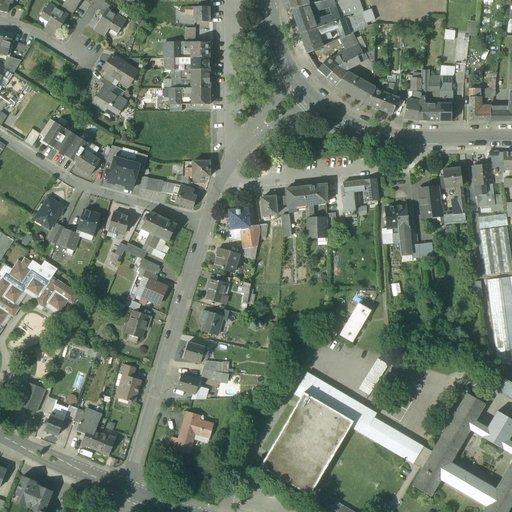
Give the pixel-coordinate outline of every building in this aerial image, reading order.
[(0,0),(0,12),(7,14),(9,4),(12,5),(13,0),(0,0)] [(81,0),(65,0),(65,1),(76,8),(81,0)] [(288,0),(291,9),(308,5),(306,0),(288,0)] [(330,0),(326,1),(329,8),(331,15),(334,22),(335,22),(362,13),(357,0),(330,0)] [(76,8),(65,1),(62,6),(73,13),(76,8)] [(326,1),(308,5),(311,12),(329,8),(326,1)] [(308,5),(291,9),(300,34),(316,29),(314,24),(314,22),(311,12),(308,5)] [(66,17),(48,6),(42,15),(50,19),(46,26),(57,33),(66,17)] [(208,7),(193,8),(193,13),(193,22),(208,22),(208,7)] [(124,22),(105,10),(96,24),(107,31),(110,25),(112,26),(119,30),(124,22)] [(362,13),(335,22),(338,29),(339,32),(333,34),(336,41),(367,27),(362,13)] [(331,15),(314,22),(314,24),(316,29),(334,22),(331,15)] [(334,22),(316,29),(318,34),(318,35),(338,29),(335,22),(334,22)] [(107,31),(96,24),(93,30),(103,36),(107,31)] [(57,33),(46,26),(43,30),(54,37),(57,33)] [(185,38),(196,38),(196,28),(185,28),(185,38)] [(318,34),(316,29),(300,34),(307,54),(323,47),(318,35),(318,34)] [(456,31),(445,30),(444,39),(455,40),(456,31)] [(12,41),(0,36),(0,55),(6,58),(12,41)] [(354,45),(351,38),(343,41),(348,52),(356,48),(354,45)] [(16,43),(13,55),(22,57),(26,46),(16,43)] [(177,58),(177,43),(169,44),(169,51),(169,58),(177,58)] [(208,43),(191,43),(191,50),(191,58),(208,58),(208,43)] [(348,52),(338,57),(331,61),(337,67),(357,57),(363,54),(359,47),(356,48),(348,52)] [(363,54),(357,57),(360,63),(368,60),(365,53),(363,54)] [(21,62),(7,57),(3,69),(12,75),(21,62)] [(135,72),(111,57),(103,70),(107,73),(106,74),(117,81),(126,86),(135,72)] [(357,57),(337,67),(344,73),(348,69),(360,63),(357,57)] [(169,58),(164,59),(164,70),(174,70),(177,70),(177,58),(169,58)] [(208,58),(191,58),(191,70),(209,70),(208,58)] [(328,58),(317,71),(326,79),(337,67),(331,61),(328,58)] [(414,66),(403,66),(403,75),(413,75),(414,66)] [(3,69),(0,67),(0,75),(2,76),(1,77),(8,82),(12,75),(3,69)] [(337,67),(326,79),(335,87),(346,75),(344,73),(337,67)] [(191,70),(191,89),(209,88),(209,70),(191,70)] [(375,87),(348,73),(346,75),(335,87),(341,90),(369,105),(375,90),(375,87)] [(106,74),(103,79),(114,86),(117,81),(106,74)] [(428,77),(421,76),(421,78),(420,91),(432,91),(439,91),(439,83),(439,81),(440,77),(428,77)] [(421,78),(412,78),(411,100),(419,102),(420,97),(420,91),(421,78)] [(114,86),(103,79),(98,86),(110,94),(110,93),(114,86)] [(181,79),(170,79),(170,89),(179,89),(180,89),(181,89),(181,79)] [(451,81),(439,81),(439,83),(439,91),(451,91),(451,81)] [(509,107),(491,107),(490,112),(490,121),(511,121),(511,83),(511,84),(509,107)] [(110,94),(98,86),(97,87),(101,89),(95,98),(96,99),(93,103),(92,103),(91,104),(104,112),(107,106),(119,113),(125,103),(110,93),(110,94)] [(209,88),(191,89),(191,94),(191,105),(209,105),(209,88)] [(153,98),(163,97),(162,89),(153,89),(153,98)] [(179,94),(179,89),(170,89),(169,89),(169,105),(179,105),(179,94)] [(479,89),(469,89),(469,97),(479,97),(479,89)] [(382,93),(375,90),(369,105),(380,110),(387,95),(382,93)] [(391,96),(387,95),(380,110),(392,115),(398,99),(391,96)] [(447,95),(439,96),(439,104),(451,104),(451,98),(447,98),(447,95)] [(479,97),(469,97),(470,122),(490,121),(490,112),(491,107),(479,107),(479,97)] [(411,100),(406,100),(403,119),(417,122),(419,104),(419,102),(411,100)] [(424,104),(419,104),(417,122),(439,122),(439,104),(432,104),(424,104)] [(451,104),(439,104),(439,122),(451,122),(451,104)] [(54,122),(50,119),(41,133),(46,136),(54,122)] [(46,136),(42,142),(53,149),(65,129),(54,122),(46,136)] [(65,129),(53,149),(64,156),(77,136),(65,129)] [(77,136),(64,156),(75,163),(83,151),(88,143),(77,136)] [(96,149),(88,143),(83,151),(91,156),(96,149)] [(122,149),(111,146),(110,150),(108,160),(107,163),(113,164),(115,155),(120,157),(122,149)] [(110,150),(104,148),(102,158),(108,160),(110,150)] [(91,156),(83,151),(75,163),(74,164),(91,175),(96,167),(93,165),(96,160),(91,156)] [(511,152),(503,153),(503,170),(509,170),(509,180),(511,179),(511,152)] [(497,153),(488,153),(489,165),(490,165),(491,175),(499,174),(498,153),(497,153)] [(148,156),(137,154),(135,161),(140,162),(137,171),(143,173),(148,156)] [(120,157),(115,155),(113,164),(108,182),(120,186),(127,158),(120,157)] [(135,161),(127,158),(120,186),(132,189),(137,171),(140,162),(135,161)] [(210,162),(192,162),(193,177),(210,177),(210,162)] [(489,165),(472,167),(474,186),(491,184),(492,184),(491,175),(490,165),(489,165)] [(460,169),(443,171),(443,177),(445,188),(456,187),(462,186),(460,169)] [(163,181),(142,177),(139,189),(161,193),(163,183),(163,181)] [(375,179),(363,180),(364,190),(366,203),(378,201),(375,179)] [(511,179),(509,180),(503,180),(503,187),(511,187),(511,179)] [(363,180),(342,183),(345,208),(351,207),(350,192),(364,190),(363,180)] [(180,186),(163,183),(161,193),(172,195),(175,187),(179,189),(180,186)] [(491,184),(474,186),(475,197),(477,197),(477,195),(485,194),(485,188),(492,188),(491,184)] [(326,185),(304,188),(306,209),(306,222),(313,221),(313,217),(312,204),(326,203),(326,185)] [(194,190),(180,186),(179,189),(175,187),(172,195),(170,201),(175,202),(175,203),(193,208),(196,197),(192,196),(194,190)] [(458,200),(450,201),(452,214),(453,223),(465,222),(464,213),(466,213),(462,186),(456,187),(458,200)] [(304,188),(293,189),(293,188),(285,189),(286,197),(286,198),(287,198),(287,204),(288,207),(295,207),(295,210),(296,210),(306,209),(304,188)] [(437,188),(418,191),(421,217),(443,215),(442,206),(439,206),(437,188)] [(485,194),(477,195),(477,197),(478,206),(487,205),(486,197),(486,194),(485,194)] [(500,195),(492,196),(493,206),(502,205),(500,195)] [(63,207),(48,198),(49,198),(48,197),(47,198),(36,216),(44,221),(41,225),(50,230),(63,208),(64,208),(63,207)] [(275,197),(261,198),(263,218),(268,218),(268,216),(277,215),(275,197)] [(407,206),(396,207),(398,234),(404,233),(403,227),(408,226),(407,206)] [(241,208),(239,207),(236,207),(234,209),(234,211),(229,211),(231,229),(240,228),(249,227),(249,226),(247,209),(241,210),(241,208)] [(396,207),(385,208),(386,228),(392,228),(392,234),(398,234),(396,207)] [(99,215),(84,210),(77,229),(78,230),(78,229),(81,230),(93,234),(93,235),(100,215),(99,215)] [(163,219),(149,213),(146,218),(144,217),(142,220),(145,222),(141,229),(150,233),(154,235),(155,235),(163,219)] [(452,214),(443,215),(444,224),(453,223),(452,214)] [(506,214),(478,218),(479,230),(507,226),(506,214)] [(119,217),(112,215),(108,231),(115,234),(116,230),(125,233),(129,217),(120,215),(119,217)] [(288,215),(281,216),(283,237),(291,236),(288,215)] [(313,221),(306,222),(306,230),(306,233),(306,238),(327,237),(327,229),(327,216),(322,217),(313,217),(313,221)] [(163,219),(155,235),(154,235),(149,246),(154,249),(160,238),(168,242),(171,237),(173,238),(176,233),(173,231),(176,226),(163,219)] [(249,227),(240,228),(241,241),(258,239),(259,236),(260,232),(259,229),(259,225),(249,226),(249,227)] [(64,229),(57,226),(49,242),(56,245),(64,229)] [(511,264),(507,227),(480,231),(486,276),(511,272),(511,264)] [(240,228),(231,229),(232,239),(241,241),(240,228)] [(76,233),(64,229),(56,245),(74,251),(79,234),(76,233)] [(150,233),(144,244),(149,246),(154,235),(150,233)] [(410,239),(405,239),(404,233),(398,234),(400,256),(410,255),(412,255),(411,246),(410,239)] [(2,234),(0,235),(0,260),(13,241),(2,234)] [(258,239),(241,241),(242,249),(257,248),(258,239)] [(431,243),(418,244),(418,245),(419,258),(433,256),(431,243)] [(418,245),(411,246),(412,255),(410,255),(411,259),(419,258),(418,245)] [(257,248),(242,249),(243,256),(255,259),(257,248)] [(238,255),(218,249),(216,255),(218,255),(214,267),(233,273),(238,255)] [(17,260),(8,275),(3,272),(0,272),(0,277),(0,278),(0,332),(2,329),(0,327),(0,326),(8,315),(13,318),(20,308),(15,305),(25,289),(37,297),(34,303),(44,309),(47,304),(61,312),(67,302),(71,305),(78,294),(52,277),(57,270),(44,262),(41,267),(32,261),(32,263),(24,258),(21,263),(17,260)] [(159,267),(142,259),(139,267),(146,271),(155,275),(159,267)] [(155,275),(146,271),(143,277),(149,280),(154,283),(157,276),(155,275)] [(230,279),(219,276),(218,281),(228,284),(230,279)] [(511,277),(486,280),(497,362),(511,365),(511,277)] [(149,280),(142,297),(159,305),(166,288),(154,283),(149,280)] [(228,284),(218,281),(217,282),(209,280),(207,286),(209,287),(206,299),(225,305),(227,297),(222,296),(225,287),(227,287),(228,284)] [(248,304),(251,284),(245,282),(241,303),(248,304)] [(140,304),(128,300),(125,306),(134,309),(133,311),(137,313),(140,304)] [(358,304),(339,335),(352,343),(371,311),(358,304)] [(229,312),(217,308),(215,315),(222,316),(221,319),(227,321),(229,312)] [(133,311),(125,334),(129,335),(127,340),(136,343),(138,338),(141,339),(148,316),(137,313),(133,311)] [(215,315),(202,311),(199,322),(204,323),(201,332),(217,336),(221,319),(222,316),(215,315)] [(323,330),(317,341),(329,348),(335,337),(323,330)] [(194,345),(188,343),(183,359),(200,364),(205,348),(199,346),(200,344),(195,342),(194,345)] [(135,369),(122,365),(120,373),(125,374),(133,376),(135,369)] [(376,414),(307,373),(294,394),(300,397),(259,468),(309,497),(350,427),(422,469),(432,453),(373,418),(376,414)] [(133,376),(125,374),(118,398),(128,401),(128,402),(131,403),(131,402),(135,403),(141,382),(132,379),(133,376)] [(202,381),(182,375),(178,389),(195,394),(197,386),(200,387),(202,381)] [(511,383),(496,375),(490,385),(511,397),(511,383)] [(36,387),(45,390),(49,392),(51,386),(39,381),(36,387)] [(36,387),(27,383),(18,407),(36,414),(45,390),(36,387)] [(511,433),(511,420),(497,412),(487,429),(475,421),(485,404),(467,394),(422,469),(412,486),(431,497),(440,480),(485,507),(482,511),(507,511),(511,504),(511,443),(508,441),(511,433)] [(84,412),(78,409),(73,421),(79,424),(84,412)] [(93,415),(84,412),(79,424),(76,430),(77,430),(85,433),(88,428),(94,430),(94,431),(95,432),(102,416),(94,413),(93,415)] [(59,416),(51,413),(44,431),(57,436),(65,418),(59,416)] [(179,440),(176,450),(188,454),(194,435),(209,439),(213,425),(198,421),(199,417),(187,413),(179,440)] [(85,433),(80,446),(86,448),(86,447),(95,450),(101,434),(95,432),(94,431),(94,430),(88,428),(85,433)] [(108,437),(101,434),(95,450),(103,454),(103,455),(108,457),(115,439),(109,436),(108,437)] [(179,440),(172,438),(169,449),(176,450),(179,440)] [(37,483),(22,477),(12,501),(31,509),(29,511),(44,511),(53,492),(36,485),(37,483)] [(348,511),(349,511),(319,493),(314,500),(333,511),(348,511)]
